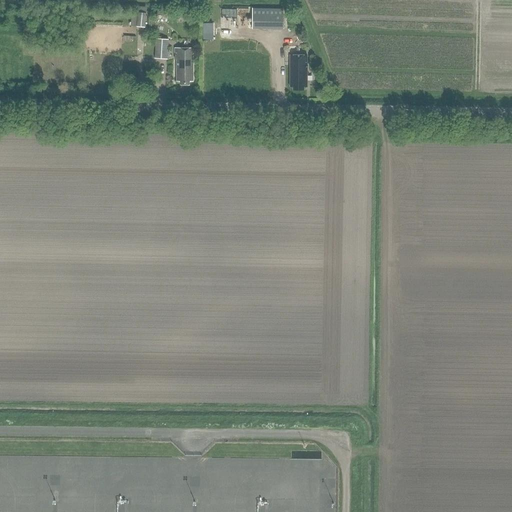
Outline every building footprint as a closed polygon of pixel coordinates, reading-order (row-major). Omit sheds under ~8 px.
[(131,26),(145,28),(147,10),(138,9),(137,15),(132,14),(131,26)] [(252,30),(282,31),(282,10),(252,10),(252,30)] [(167,19),(168,12),(158,11),(157,18),(167,19)] [(168,59),(170,40),(157,39),(156,58),(168,59)] [(175,47),(175,54),(176,54),(176,80),(180,80),(180,85),(189,85),(189,81),(192,81),(192,48),(175,47)] [(307,88),(307,55),(290,55),(290,87),(293,87),(293,91),(303,91),(303,88),(307,88)]
